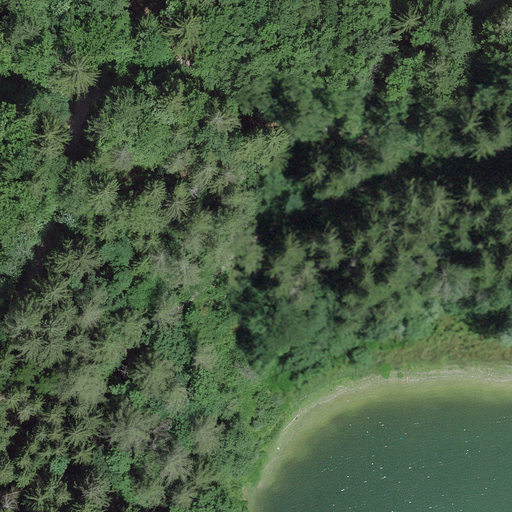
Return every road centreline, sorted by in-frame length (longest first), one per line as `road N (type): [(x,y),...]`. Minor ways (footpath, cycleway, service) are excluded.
road 1 (track): [(511,170),(380,173),(267,227),(132,348),(108,384),(97,432),(105,511)]
road 2 (track): [(0,331),(35,278),(87,94),(153,61),(178,60),(202,70),(242,115),(273,127),(367,138)]
road 3 (track): [(367,138),(511,142)]
